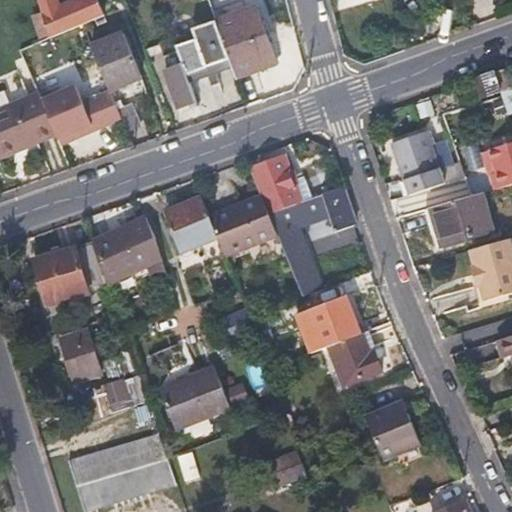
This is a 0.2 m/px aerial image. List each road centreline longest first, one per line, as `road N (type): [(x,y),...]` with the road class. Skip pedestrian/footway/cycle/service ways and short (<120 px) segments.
road 1 (residential): [(500,511),(395,273),(338,101)]
road 2 (residential): [(338,101),(0,226)]
road 3 (residential): [(511,40),(338,101)]
road 4 (residential): [(41,511),(0,380)]
